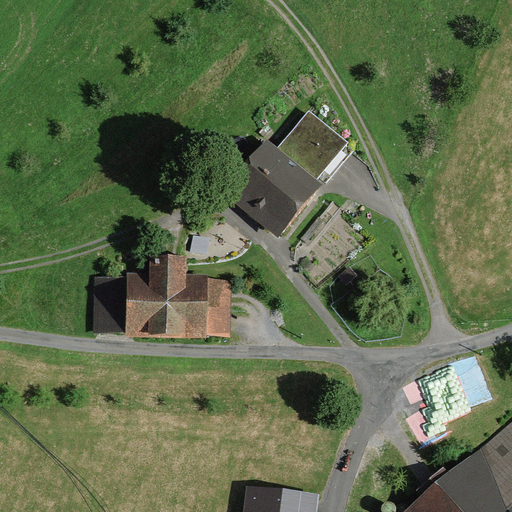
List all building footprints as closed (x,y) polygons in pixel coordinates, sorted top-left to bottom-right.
[(279,156),(268,148),(230,197),(287,241),(325,191),(309,179),(339,141),(308,117),(279,156)] [(99,337),(208,340),(210,278),(192,278),(193,262),(151,261),(151,277),(100,276),(99,337)] [(422,425),(495,400),(477,349),(450,358),(461,389),(415,405),(422,425)] [(511,511),(511,427),(410,511),(511,511)] [(317,511),(319,495),(246,487),(243,511),(317,511)]
